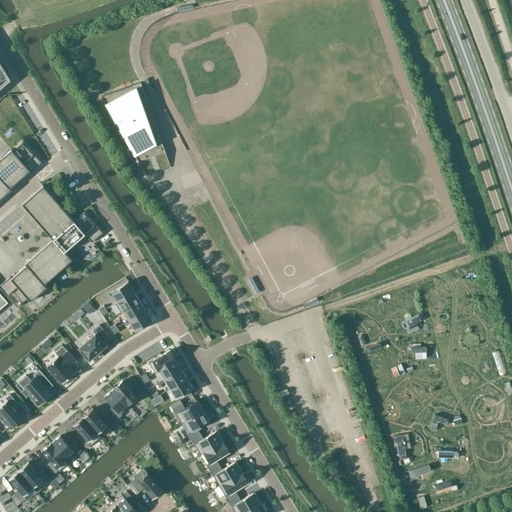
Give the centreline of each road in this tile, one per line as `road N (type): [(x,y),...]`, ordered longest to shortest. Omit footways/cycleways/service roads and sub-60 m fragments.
road 1 (residential): [(173,318),(0,36)]
road 2 (residential): [(173,318),(122,351),(0,461)]
road 3 (primary): [(511,191),(443,0)]
road 4 (residential): [(291,511),(200,359)]
road 5 (unclassified): [(508,113),(465,0)]
